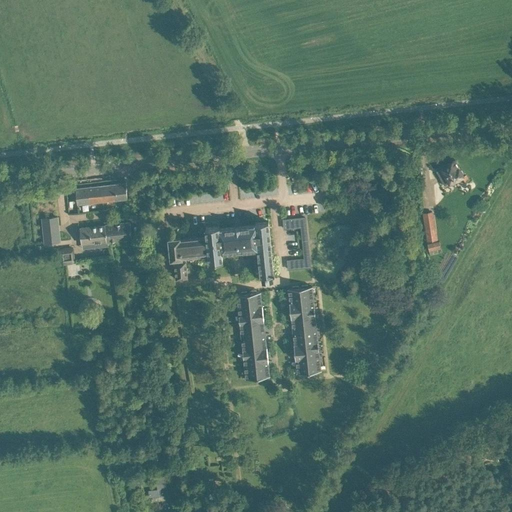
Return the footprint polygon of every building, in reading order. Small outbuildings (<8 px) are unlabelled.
[(441,168),(446,176),(450,183),(464,175),(455,160),(441,168)] [(126,182),(101,185),(103,201),(128,198),(126,182)] [(103,201),(101,185),(76,187),(77,204),(103,201)] [(440,204),(439,198),(437,199),(436,191),(426,192),(426,205),(440,204)] [(437,239),(432,211),(424,213),(428,240),(437,239)] [(58,217),(42,218),(44,242),(60,240),(58,217)] [(303,239),(307,239),(305,217),(283,219),(284,228),(301,226),(303,239)] [(222,252),(237,251),(256,249),(259,276),(262,275),(262,280),(274,278),(273,274),(275,274),(274,273),(273,273),(270,230),(269,220),(255,222),(255,224),(240,225),(234,226),(219,228),(219,226),(205,227),(206,236),(180,239),(180,237),(168,238),(170,260),(174,259),(176,279),(187,277),(185,258),(208,256),(209,262),(222,261),(222,252)] [(130,222),(105,225),(107,241),(132,238),(130,222)] [(107,241),(105,225),(80,227),(82,243),(107,241)] [(427,243),(429,251),(441,248),(439,240),(427,243)] [(310,266),(308,244),(303,245),(305,258),(288,260),(289,269),(310,266)] [(60,252),(60,263),(70,263),(69,251),(60,252)] [(302,286),(300,287),(302,301),(314,299),(312,285),(308,286),(308,284),(302,285),(302,286)] [(288,288),(290,302),(302,301),(300,287),(299,287),(299,285),(292,286),(292,287),(288,288)] [(250,292),(249,292),(250,306),(262,305),(261,291),(256,291),(256,290),(250,290),(250,292)] [(237,294),(238,308),(250,306),(249,292),(247,292),(247,291),(240,291),(241,293),(237,294)] [(302,301),(303,315),(315,314),(314,299),(302,301)] [(290,302),(291,316),(303,315),(302,301),(290,302)] [(250,306),(252,320),(264,319),(262,305),(250,306)] [(238,308),(240,322),(252,320),(250,306),(238,308)] [(303,315),(305,329),(317,328),(315,314),(303,315)] [(291,316),(293,330),(305,329),(303,315),(291,316)] [(252,320),(253,334),(265,333),(264,319),(252,320)] [(240,322),(241,336),(253,334),(252,320),(240,322)] [(305,329),(306,343),(318,342),(317,328),(305,329)] [(293,330),(294,344),(306,343),(305,329),(293,330)] [(253,334),(255,349),(267,347),(265,333),(253,334)] [(241,336),(243,350),(255,349),(253,334),(241,336)] [(306,343),(308,357),(320,356),(318,342),(306,343)] [(294,344),(296,358),(308,357),(306,343),(294,344)] [(255,349),(256,363),(268,361),(267,347),(255,349)] [(243,350),(244,364),(256,363),(255,349),(243,350)] [(320,356),(308,357),(309,371),(311,371),(311,373),(317,372),(317,370),(321,370),(320,356)] [(308,357),(296,358),(297,372),(301,372),(301,374),(308,373),(308,371),(309,371),(308,357)] [(268,361),(256,363),(258,377),(259,376),(259,378),(266,378),(266,376),(270,375),(268,361)] [(256,363),(244,364),(246,378),(250,377),(250,379),(256,379),(256,377),(258,377),(256,363)] [(166,487),(164,474),(153,475),(155,488),(166,487)] [(148,489),(149,496),(168,494),(166,487),(148,489)]
